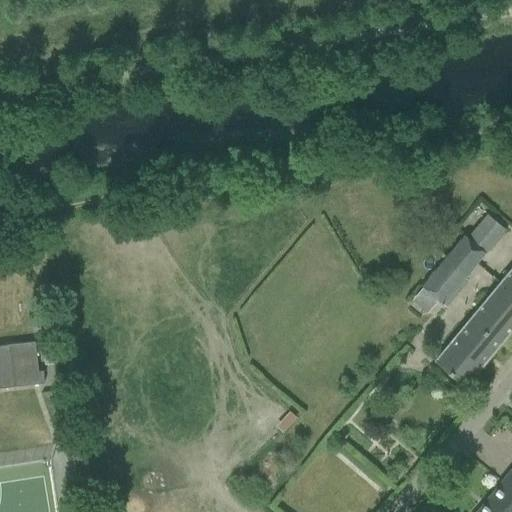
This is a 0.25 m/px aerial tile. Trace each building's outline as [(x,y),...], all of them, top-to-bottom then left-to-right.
[(422,286),(423,287),(412,300),(427,314),(438,300),(446,306),(468,281),(464,278),(505,229),(492,218),(487,214),(468,238),(464,235),(422,286)] [(511,267),(500,282),(511,292),(511,267)] [(511,292),(500,282),(434,361),(464,387),(511,329),(511,292)] [(8,345),(13,387),(44,384),(43,371),(38,372),(35,342),(8,345)] [(27,429),(7,430),(9,451),(29,449),(27,429)] [(85,455),(73,458),(76,473),(88,471),(85,455)] [(511,511),(511,469),(477,511),(511,511)]
